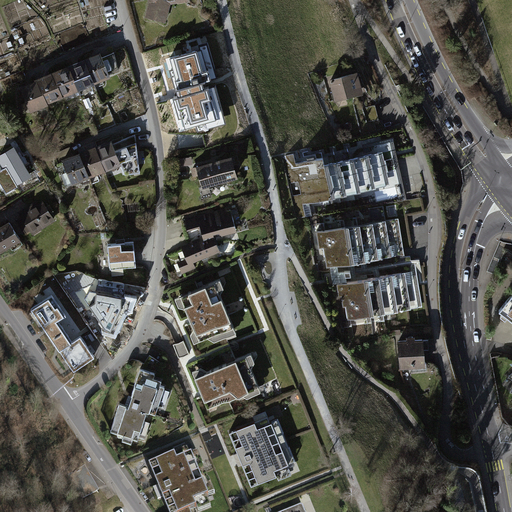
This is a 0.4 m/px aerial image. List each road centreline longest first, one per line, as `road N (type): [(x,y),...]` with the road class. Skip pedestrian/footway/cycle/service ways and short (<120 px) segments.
road 1 (residential): [(489,448),(466,455),(446,442),(425,179),(354,0)]
road 2 (residential): [(68,407),(128,354),(155,290),(162,157),(121,0)]
road 3 (secondary): [(394,0),(438,98),(486,173)]
road 4 (secondary): [(498,163),(407,0)]
road 5 (secondary): [(489,448),(459,293)]
road 6 (residential): [(68,407),(141,511)]
road 7 (secondary): [(486,173),(461,231),(459,293)]
road 8 (residential): [(0,308),(68,407)]
